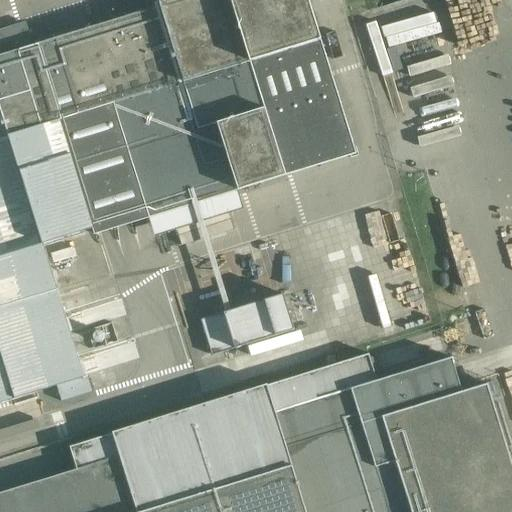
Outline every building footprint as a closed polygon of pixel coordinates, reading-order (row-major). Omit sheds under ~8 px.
[(285,175),(264,108),(265,108),(250,62),(321,40),(308,0),(157,0),(160,7),(38,45),(38,44),(0,56),(0,403),(56,386),(61,402),(92,393),(87,376),(117,367),(112,350),(78,361),(42,244),(92,228),(94,235),(148,218),(285,175)] [(32,44),(25,23),(0,30),(0,53),(0,54),(32,44)] [(287,293),(204,315),(214,351),(297,329),(287,293)] [(511,511),(511,465),(487,384),(462,392),(452,358),(259,418),(260,455),(362,423),(376,467),(388,463),(394,483),(382,486),(389,511),(511,511)] [(389,511),(382,486),(394,483),(388,463),(376,467),(362,423),(260,455),(220,468),(226,487),(258,477),(293,466),(307,511),(389,511)] [(128,467),(124,455),(120,457),(123,469),(128,467)] [(136,511),(128,483),(123,469),(120,457),(0,493),(0,511),(136,511)] [(307,511),(293,466),(258,477),(268,511),(307,511)] [(136,511),(143,511),(226,487),(220,468),(158,487),(154,475),(128,483),(136,511)] [(268,511),(258,477),(226,487),(143,511),(268,511)]
